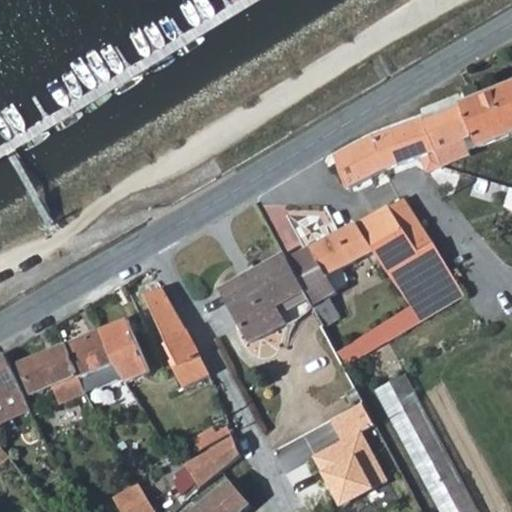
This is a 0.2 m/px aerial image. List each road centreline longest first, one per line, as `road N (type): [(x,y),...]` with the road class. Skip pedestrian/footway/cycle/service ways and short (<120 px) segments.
road 1 (secondary): [(511,25),(0,330)]
road 2 (track): [(0,268),(439,0)]
road 3 (unknown): [(292,157),(326,194),(341,197),(393,175),(410,182),(469,281),(511,282)]
